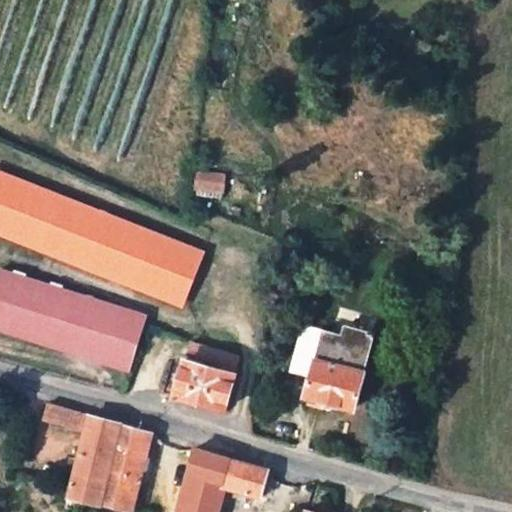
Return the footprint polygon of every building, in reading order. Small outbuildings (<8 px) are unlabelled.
[(199,241),(0,164),(0,226),(180,296),(199,241)] [(195,166),(195,186),(219,186),(220,167),(195,166)] [(139,318),(0,264),(0,263),(0,329),(118,374),(139,318)] [(287,362),(309,367),(313,357),(333,363),(335,356),(345,359),(343,366),(361,370),(374,328),(343,319),(340,327),(302,315),(287,362)] [(219,406),(234,350),(184,335),(177,359),(169,356),(159,388),(219,406)] [(313,357),(309,367),(301,393),(349,406),(361,370),(343,366),(345,359),(335,356),(333,363),(313,357)] [(71,407),(44,398),(39,415),(78,427),(62,491),(130,510),(151,431),(71,407)] [(210,511),(217,486),(226,454),(192,444),(190,449),(174,454),(176,464),(190,460),(174,511),(210,511)] [(226,454),(217,486),(255,496),(260,489),(266,465),(226,454)]
